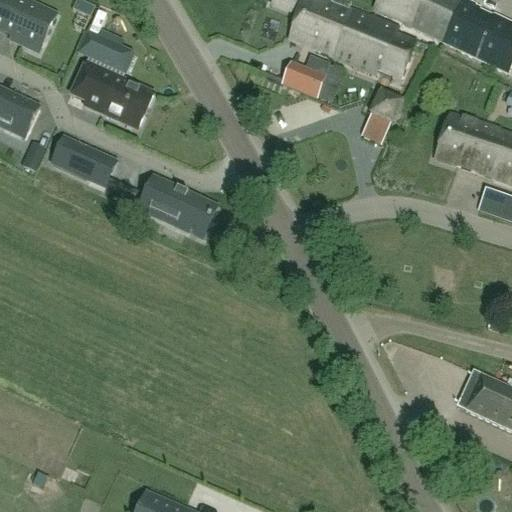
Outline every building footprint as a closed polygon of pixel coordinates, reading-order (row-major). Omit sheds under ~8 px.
[(56,19),(16,0),(3,0),(0,7),(0,30),(14,38),(12,42),(39,55),(56,19)] [(331,4),(320,0),(274,0),(272,7),(296,17),(289,42),(328,58),(328,59),(331,60),(350,12),(349,12),(351,7),(334,0),(332,0),(332,1),(331,4)] [(379,0),(374,11),(406,26),(405,28),(506,77),(511,65),(511,26),(457,0),(379,0)] [(399,88),(410,60),(416,47),(417,45),(395,36),(397,31),(350,12),(331,60),(375,78),(377,73),(395,80),(393,85),(399,88)] [(98,41),(89,61),(124,77),(133,57),(98,41)] [(87,67),(73,98),(87,104),(84,109),(137,134),(154,98),(116,81),(114,82),(105,78),(104,75),(87,67)] [(283,87),(317,101),(325,81),(291,68),(283,87)] [(0,128),(14,98),(0,91),(0,128)] [(510,116),(511,112),(511,96),(502,91),(493,107),(510,116)] [(362,139),(382,149),(392,127),(393,128),(403,106),(381,96),(371,117),(372,118),(362,139)] [(0,128),(0,129),(27,142),(41,111),(14,98),(0,128)] [(449,117),(434,162),(511,187),(511,135),(475,123),(474,125),(449,117)] [(105,191),(116,166),(98,157),(97,159),(79,151),(80,149),(65,142),(54,168),(105,191)] [(177,194),(154,183),(141,213),(167,224),(168,223),(183,230),(182,231),(203,241),(209,226),(210,227),(212,223),(211,222),(216,212),(188,199),(187,199),(177,194)] [(511,392),(481,378),(465,413),(511,434),(511,392)] [(181,511),(151,499),(144,511),(181,511)]
